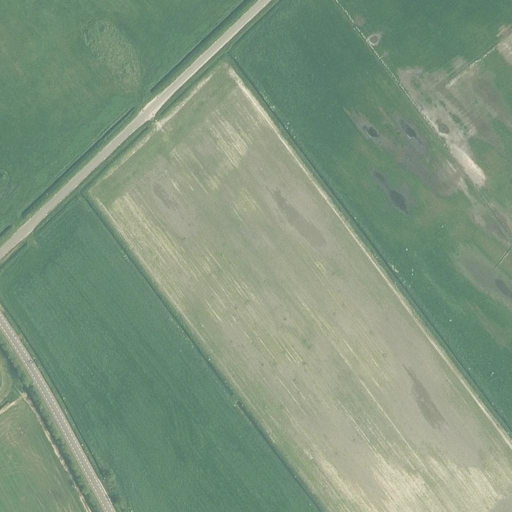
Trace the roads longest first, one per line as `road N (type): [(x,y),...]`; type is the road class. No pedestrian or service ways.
road 1 (unclassified): [(0,251),(263,0)]
road 2 (tertiary): [(109,511),(0,320)]
